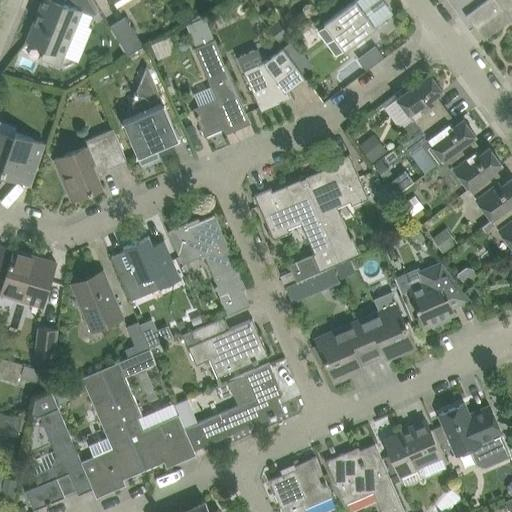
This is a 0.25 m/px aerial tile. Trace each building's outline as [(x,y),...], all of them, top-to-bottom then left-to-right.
[(36,17),(27,41),(45,49),(41,58),(60,65),(82,11),(82,10),(93,15),(97,13),(88,0),(43,0),(43,1),(36,17)] [(355,0),(340,12),(325,23),(326,24),(318,30),(336,55),(344,49),(345,51),(376,27),(368,17),(375,12),(370,6),(364,10),(355,0)] [(511,0),(487,0),(466,16),(475,28),(511,0)] [(511,20),(511,0),(475,28),(484,41),(511,20)] [(125,17),(110,26),(129,55),(144,46),(125,17)] [(206,18),(188,25),(193,36),(210,29),(206,18)] [(278,20),(269,27),(279,41),(289,34),(278,20)] [(251,123),(243,105),(215,39),(195,48),(212,87),(193,95),(198,106),(193,108),(196,115),(195,115),(197,119),(198,119),(205,136),(231,125),(233,131),(251,123)] [(291,42),(284,47),(293,60),(300,55),(291,42)] [(375,46),(358,59),(365,69),(383,56),(375,46)] [(244,70),(254,92),(262,110),(285,100),(283,94),(306,77),(284,47),(268,59),(244,70)] [(135,95),(125,121),(124,122),(144,169),(162,162),(158,152),(168,147),(181,142),(148,66),(147,66),(137,92),(136,92),(135,92),(134,93),(134,94),(135,95)] [(412,117),(421,129),(443,112),(435,101),(433,97),(437,96),(443,91),(430,73),(398,98),(412,117)] [(412,117),(398,98),(384,107),(399,127),(412,117)] [(415,133),(403,143),(410,153),(423,144),(438,164),(443,159),(446,157),(470,140),(476,135),(464,118),(457,123),(455,126),(452,123),(443,112),(421,129),(415,133)] [(127,160),(119,142),(114,128),(84,141),(87,146),(55,159),(73,200),(94,191),(93,189),(102,185),(95,170),(124,158),(125,161),(127,160)] [(0,131),(0,177),(1,178),(3,174),(30,184),(45,142),(16,132),(14,136),(0,131)] [(372,137),(360,145),(373,161),(384,153),(372,137)] [(446,157),(469,188),(502,163),(490,147),(483,151),(480,154),(470,140),(446,157)] [(423,144),(410,153),(425,173),(438,164),(423,144)] [(307,176),(304,177),(340,262),(350,258),(361,253),(353,236),(349,238),(335,206),(350,199),(352,205),(369,198),(350,153),(333,161),(337,169),(326,173),(325,170),(307,178),(307,176)] [(383,159),(380,162),(389,175),(393,172),(383,159)] [(380,162),(375,165),(385,178),(389,175),(380,162)] [(469,188),(492,218),(511,203),(511,177),(506,182),(503,185),(492,171),(502,164),(502,163),(469,188)] [(405,170),(386,185),(394,197),(414,182),(405,170)] [(340,262),(304,177),(301,179),(302,180),(284,188),(286,191),(275,195),(271,187),(254,194),(274,239),(291,232),(288,226),(303,219),(317,252),(290,264),(293,270),(281,275),(285,286),(297,280),(320,271),(335,264),(340,262)] [(376,192),(384,204),(394,197),(386,185),(376,192)] [(415,197),(404,205),(411,215),(423,207),(415,197)] [(511,203),(492,218),(511,245),(511,203)] [(232,253),(225,237),(222,238),(217,226),(220,225),(215,214),(200,220),(199,217),(188,222),(187,221),(182,223),(182,225),(169,231),(183,264),(184,263),(182,259),(197,252),(199,257),(205,254),(218,285),(216,286),(228,314),(251,305),(244,288),(246,287),(239,270),(236,271),(229,255),(232,253)] [(445,230),(433,239),(443,252),(455,243),(445,230)] [(126,250),(112,256),(130,300),(159,288),(181,279),(179,275),(171,257),(164,240),(153,245),(149,236),(124,246),(126,250)] [(3,287),(1,295),(43,307),(45,300),(51,281),(57,262),(56,262),(55,264),(35,258),(36,256),(14,249),(9,268),(3,287)] [(340,262),(335,264),(335,265),(341,278),(356,272),(351,260),(350,259),(350,258),(340,262)] [(402,294),(410,290),(425,325),(431,323),(432,327),(442,322),(441,319),(455,313),(452,307),(470,299),(442,261),(419,271),(418,268),(395,278),(402,294)] [(466,268),(458,274),(467,287),(480,278),(473,269),(466,268)] [(72,284),(80,303),(92,331),(124,317),(104,270),(72,284)] [(379,311),(356,320),(360,329),(373,359),(385,354),(387,359),(400,353),(416,347),(392,291),(374,299),(379,311)] [(269,355),(258,328),(255,330),(250,320),(230,329),(225,317),(203,326),(196,330),(192,331),(197,343),(190,346),(197,364),(211,359),(219,377),(254,362),(254,363),(259,361),(258,360),(269,355)] [(152,320),(140,325),(150,348),(173,339),(168,327),(157,331),(152,320)] [(319,343),(311,347),(318,362),(325,359),(335,382),(351,375),(361,370),(364,369),(363,367),(361,364),(373,359),(360,329),(356,320),(350,323),(336,329),(332,331),(318,337),(316,338),(317,341),(319,343)] [(135,345),(126,349),(129,357),(150,348),(140,325),(138,321),(127,326),(135,345)] [(36,354),(55,357),(59,329),(39,327),(36,354)] [(120,362),(101,369),(144,469),(165,461),(174,456),(168,441),(183,434),(175,416),(144,429),(139,417),(143,415),(126,376),(156,363),(150,348),(129,357),(120,362)] [(0,356),(0,376),(18,382),(23,363),(0,356)] [(270,362),(252,370),(228,380),(239,405),(185,428),(185,429),(196,455),(196,454),(194,450),(206,445),(205,444),(220,437),(221,439),(234,433),(234,431),(249,425),(249,426),(271,417),(272,418),(277,416),(276,415),(285,411),(276,391),(281,388),(270,362)] [(25,365),(21,377),(37,382),(40,369),(25,365)] [(95,455),(82,461),(93,488),(97,497),(98,497),(98,496),(116,488),(114,483),(124,478),(144,469),(101,369),(83,377),(108,436),(90,444),(95,455)] [(64,388),(54,392),(59,403),(65,400),(67,395),(64,388)] [(93,488),(82,461),(53,393),(34,401),(32,414),(40,415),(58,456),(56,457),(52,466),(34,474),(39,485),(26,490),(34,509),(47,503),(48,504),(52,503),(52,501),(65,496),(62,489),(74,484),(79,494),(93,488)] [(511,455),(502,433),(490,405),(469,414),(465,403),(439,414),(447,432),(457,454),(464,451),(470,449),(477,464),(486,466),(511,455)] [(0,431),(19,435),(22,417),(0,413),(0,431)] [(403,432),(385,439),(392,454),(385,457),(389,466),(388,466),(391,473),(398,470),(401,475),(402,475),(400,472),(416,465),(416,466),(418,465),(422,474),(425,475),(446,467),(441,456),(442,455),(434,438),(427,419),(413,425),(414,429),(404,434),(403,432)] [(345,453),(326,460),(334,479),(345,504),(360,497),(358,492),(371,487),(382,511),(405,511),(384,461),(376,443),(360,449),(358,455),(348,460),(345,453)] [(333,496),(324,475),(316,456),(295,465),(297,468),(270,480),(283,511),(307,511),(306,508),(333,496)] [(5,478),(2,490),(15,493),(17,481),(5,478)] [(210,511),(206,501),(181,511),(221,511),(218,508),(213,511),(210,511)]
